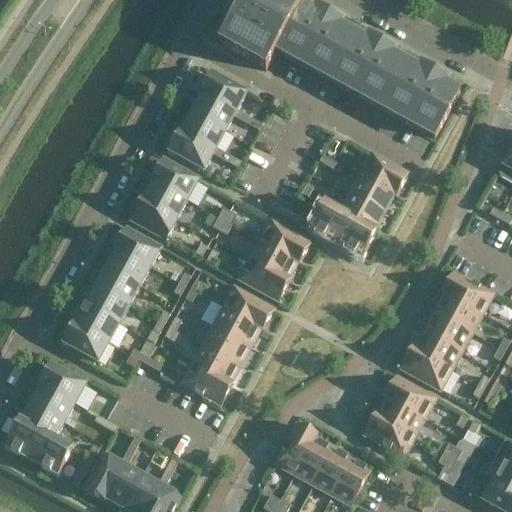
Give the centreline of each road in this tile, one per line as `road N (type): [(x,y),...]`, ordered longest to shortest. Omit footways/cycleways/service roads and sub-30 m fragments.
road 1 (residential): [(186,42),(0,377)]
road 2 (residential): [(186,42),(424,171)]
road 3 (residential): [(355,0),(511,83)]
road 4 (secondary): [(0,135),(85,0)]
